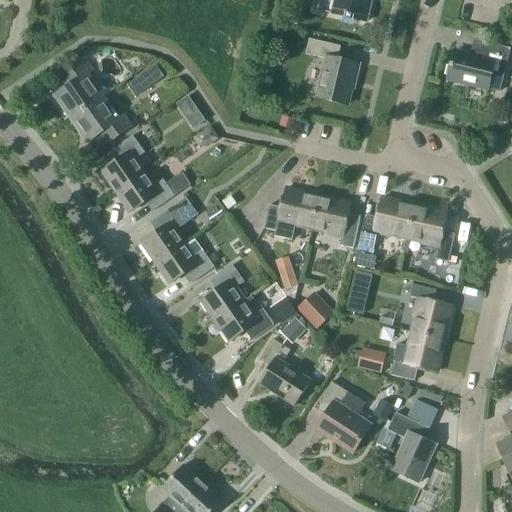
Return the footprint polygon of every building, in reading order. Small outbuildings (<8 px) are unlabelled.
[(334,0),(331,14),(366,23),(371,0),(334,0)] [(346,106),(356,64),(337,60),(340,47),(309,40),(305,55),(326,60),(317,99),(346,106)] [(503,76),(510,49),(484,43),(481,58),(453,51),(445,84),(447,84),(447,81),(488,90),(492,74),(503,76)] [(103,97),(103,98),(111,92),(103,81),(95,87),(87,75),(92,72),(84,61),(61,77),(68,87),(54,97),(70,120),(103,97)] [(135,97),(163,78),(155,66),(127,86),(135,97)] [(118,120),(103,98),(103,97),(70,120),(86,144),(101,134),(108,144),(131,128),(123,117),(118,120)] [(183,116),(195,108),(188,98),(176,106),(183,116)] [(292,130),(294,120),(282,117),(279,127),(292,130)] [(210,128),(198,136),(197,138),(196,140),(196,142),(198,144),(199,145),(206,146),(217,139),(210,128)] [(116,193),(143,174),(134,161),(144,154),(132,137),(110,152),(116,162),(102,172),(116,193)] [(143,174),(116,193),(130,213),(145,203),(152,212),(174,197),(162,180),(152,187),(143,174)] [(310,229),(318,197),(285,189),(281,209),(269,206),(264,229),(275,232),(274,237),(292,241),(295,226),(310,229)] [(227,211),(236,205),(230,197),(222,202),(227,211)] [(318,197),(310,229),(326,233),(326,234),(343,238),(341,247),(353,249),(360,216),(348,214),(351,204),(318,197)] [(156,264),(183,245),(174,232),(197,216),(185,199),(150,224),(156,233),(141,244),(156,264)] [(406,239),(414,206),(381,199),(377,218),(375,217),(374,220),(364,217),(357,250),(372,253),(376,233),(391,236),(391,235),(406,239)] [(414,206),(406,239),(422,242),(422,244),(438,247),(435,260),(448,263),(454,235),(442,233),(447,214),(414,206)] [(183,245),(156,264),(170,284),(185,274),(192,284),(214,268),(202,251),(192,258),(183,245)] [(215,322),(242,303),(233,290),(243,283),(231,266),(209,281),(216,291),(201,301),(215,322)] [(291,267),(278,271),(284,290),(297,286),(291,267)] [(367,295),(371,275),(354,271),(349,291),(367,295)] [(411,332),(444,340),(452,307),(433,303),(436,291),(412,285),(409,297),(418,299),(414,316),(415,316),(411,332)] [(316,331),(334,314),(314,293),(296,309),(316,331)] [(251,297),(242,303),(215,322),(229,342),(244,332),(251,342),(273,326),(261,309),(260,307),(258,308),(251,297)] [(282,325),(296,314),(285,298),(270,309),(282,325)] [(292,346),(307,330),(295,319),(280,334),(292,346)] [(444,340),(411,332),(408,347),(398,344),(391,376),(414,382),(417,368),(436,373),(444,340)] [(294,407),(310,382),(282,364),(290,351),(273,340),(259,360),(269,367),(258,384),(294,407)] [(380,375),(385,355),(362,349),(357,369),(380,375)] [(352,454),(371,426),(357,417),(365,405),(331,383),(314,408),(325,415),(315,430),(352,454)] [(421,392),(418,403),(440,409),(444,398),(421,392)] [(378,440),(388,421),(387,420),(394,406),(380,400),(372,417),(378,419),(370,437),(378,440)] [(508,433),(511,431),(511,412),(501,417),(508,433)] [(418,484),(436,446),(417,437),(422,426),(395,414),(387,431),(405,440),(391,471),(418,484)] [(511,437),(496,445),(508,473),(511,471),(511,437)] [(176,511),(202,485),(182,466),(161,489),(170,498),(162,506),(161,506),(155,511),(176,511)] [(176,511),(213,511),(222,503),(202,485),(176,511)]
